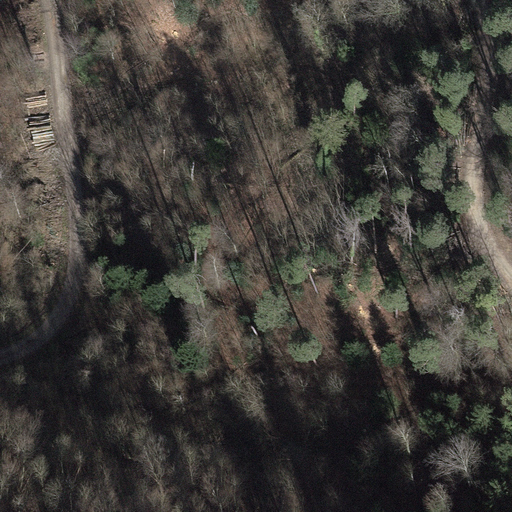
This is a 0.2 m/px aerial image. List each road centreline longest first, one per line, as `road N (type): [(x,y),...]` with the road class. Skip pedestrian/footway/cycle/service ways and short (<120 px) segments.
road 1 (track): [(0,355),(31,348),(71,295),(78,234),(51,0)]
road 2 (track): [(511,289),(466,198),(485,21),(472,0)]
